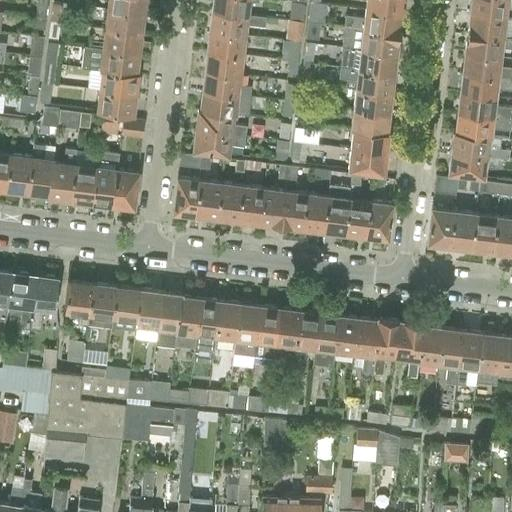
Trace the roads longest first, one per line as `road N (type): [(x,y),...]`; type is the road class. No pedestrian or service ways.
road 1 (residential): [(435,0),(402,279)]
road 2 (residential): [(402,279),(146,248)]
road 3 (residential): [(146,248),(178,0)]
road 4 (residential): [(146,248),(0,230)]
